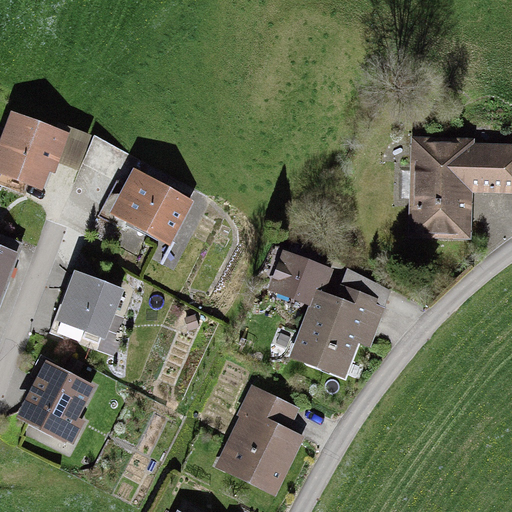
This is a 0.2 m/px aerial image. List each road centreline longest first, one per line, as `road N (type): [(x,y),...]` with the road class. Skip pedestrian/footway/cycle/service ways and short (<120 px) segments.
road 1 (residential): [(301,511),(400,357),(511,253)]
road 2 (residential): [(0,373),(56,224)]
